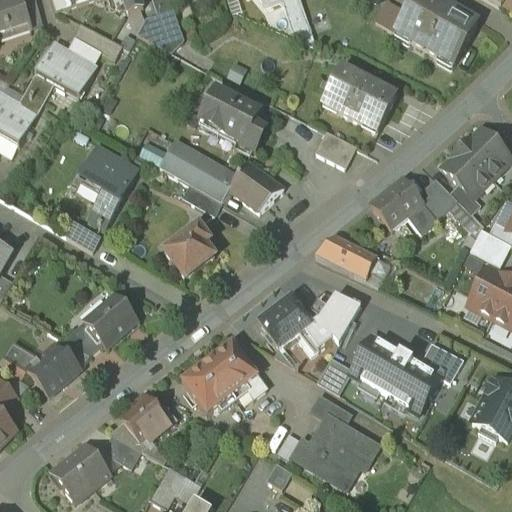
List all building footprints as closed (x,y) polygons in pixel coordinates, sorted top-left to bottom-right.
[(94,0),(50,0),(56,18),(96,4),(94,0)] [(138,0),(121,0),(128,18),(143,13),(138,0)] [(150,0),(158,21),(173,16),(167,0),(150,0)] [(298,0),(259,0),(264,15),(280,10),(284,13),(294,42),(313,50),(314,48),(298,0)] [(478,30),(423,0),(417,0),(396,37),(410,46),(410,47),(439,64),(440,62),(455,71),(478,30)] [(506,0),(484,0),(501,9),(506,0)] [(34,1),(21,5),(31,36),(43,32),(34,1)] [(0,38),(8,36),(9,37),(28,31),(30,36),(31,36),(21,5),(0,12),(0,38)] [(158,21),(146,25),(137,41),(171,59),(183,46),(173,16),(158,21)] [(123,53),(80,30),(73,44),(75,45),(101,59),(115,67),(123,53)] [(101,59),(75,45),(68,56),(95,71),(101,59)] [(68,56),(54,48),(35,81),(54,92),(79,106),(98,72),(95,71),(68,56)] [(396,103),(341,75),(322,111),(324,112),(325,109),(339,116),(337,119),(362,131),(364,129),(377,136),(376,138),(377,139),(396,103)] [(19,109),(0,98),(0,142),(19,153),(54,92),(35,81),(19,109)] [(260,118),(216,96),(199,128),(243,151),(245,155),(252,158),(255,159),(262,145),(259,142),(263,136),(253,132),(260,118)] [(498,151),(481,135),(461,154),(492,185),(510,166),(511,165),(498,151)] [(356,153),(326,138),(315,159),(346,175),(356,153)] [(511,146),(507,142),(498,151),(511,165),(510,166),(511,167),(511,146)] [(239,181),(175,147),(160,175),(189,191),(222,210),(229,196),(259,218),(284,196),(247,170),(239,181)] [(461,154),(442,174),(458,190),(472,204),(473,203),(492,185),(461,154)] [(137,178),(96,155),(80,182),(105,196),(89,224),(106,233),(137,178)] [(404,184),(370,211),(391,236),(408,223),(421,241),(438,228),(436,225),(424,210),(422,207),(404,184)] [(436,185),(424,194),(429,201),(422,207),(424,210),(436,225),(457,206),(450,199),(436,185)] [(472,204),(458,190),(450,199),(457,206),(471,220),(481,211),(473,203),(472,204)] [(222,210),(189,191),(182,204),(215,222),(222,210)] [(100,244),(73,228),(65,241),(92,257),(100,244)] [(507,235),(495,229),(489,241),(511,252),(511,253),(511,239),(507,236),(507,235)] [(198,232),(164,258),(185,285),(214,262),(205,250),(210,247),(198,232)] [(489,241),(481,237),(473,254),(477,256),(474,261),(500,274),(511,253),(511,252),(489,241)] [(377,264),(336,244),(315,261),(365,286),(370,278),(377,264)] [(0,276),(12,257),(0,249),(0,276)] [(511,286),(487,274),(468,312),(492,325),(511,286)] [(383,284),(370,278),(365,286),(379,292),(383,284)] [(0,307),(12,287),(0,280),(0,307)] [(511,286),(492,325),(511,334),(511,286)] [(137,327),(115,301),(83,328),(103,351),(105,354),(126,336),(125,336),(136,327),(136,328),(137,327)] [(318,326),(333,346),(339,353),(362,314),(335,301),(327,313),(320,322),(318,326)] [(291,304),(259,329),(280,356),(304,337),(319,357),(333,346),(318,326),(311,330),(291,304)] [(311,316),(320,322),(327,313),(318,307),(311,316)] [(83,328),(62,346),(90,362),(103,351),(83,328)] [(419,372),(372,345),(353,377),(350,382),(418,422),(440,384),(419,372)] [(90,362),(62,346),(55,352),(66,364),(68,362),(80,375),(90,362)] [(232,349),(181,387),(207,421),(219,412),(221,415),(247,395),(254,404),(267,395),(257,382),(258,382),(232,349)] [(66,364),(55,352),(39,366),(13,350),(5,364),(0,372),(0,373),(21,386),(26,376),(49,403),(80,376),(80,375),(68,362),(66,364)] [(464,366),(432,350),(419,372),(440,384),(450,390),(464,366)] [(340,401),(350,382),(353,377),(331,365),(317,389),(340,401)] [(0,453),(16,436),(1,421),(17,403),(0,387),(0,386),(0,453)] [(511,438),(511,396),(494,387),(472,429),(481,434),(478,439),(495,448),(498,443),(507,448),(511,438)] [(134,414),(121,425),(125,430),(112,440),(141,457),(147,452),(142,445),(144,443),(149,450),(151,449),(149,446),(159,438),(161,441),(177,428),(167,416),(161,421),(147,404),(145,405),(143,402),(131,411),(134,414)] [(350,422),(322,405),(315,417),(327,424),(328,423),(344,433),(350,422)] [(344,433),(328,423),(327,424),(310,453),(303,448),(293,464),(339,492),(354,466),(363,471),(375,452),(344,433)] [(141,457),(112,440),(112,441),(106,453),(105,453),(105,454),(113,464),(131,475),(141,457)] [(87,450),(51,479),(52,480),(52,479),(63,493),(62,494),(75,509),(110,480),(87,450)] [(169,460),(155,452),(150,456),(147,452),(141,457),(163,470),(169,460)] [(292,479),(276,470),(266,487),(282,496),(292,479)] [(170,473),(150,507),(158,511),(168,511),(185,483),(170,473)] [(309,505),(316,493),(295,481),(288,493),(309,505)] [(292,511),(294,511),(273,499),(267,511),(269,511),(292,511)]
